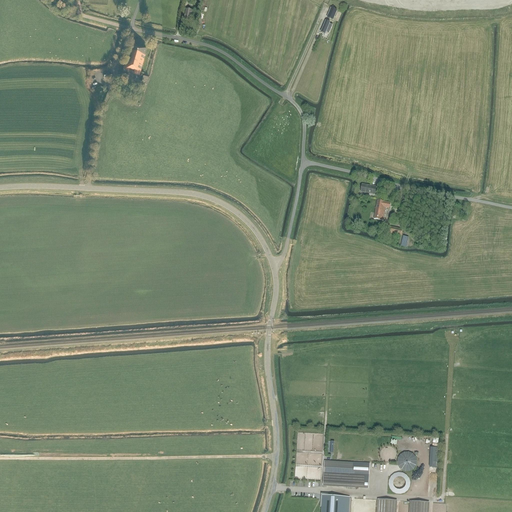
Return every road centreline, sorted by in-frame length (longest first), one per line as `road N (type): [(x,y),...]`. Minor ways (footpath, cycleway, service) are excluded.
road 1 (tertiary): [(272,265),(253,228),(208,197),(0,187)]
road 2 (unclassified): [(301,161),(301,113),(229,56),(85,16)]
road 3 (tertiary): [(264,511),(276,448),(267,367),(272,265)]
road 4 (unclassified): [(301,161),(511,207)]
